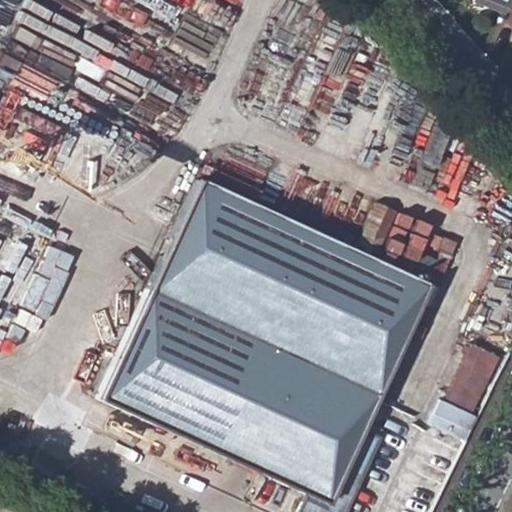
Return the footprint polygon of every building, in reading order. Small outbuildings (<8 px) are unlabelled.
[(511,0),(468,0),(469,0),(499,15),(501,10),(511,15),(511,0)] [(303,492),(344,510),(377,437),(358,428),(424,282),(193,178),(93,398),(303,492)] [(337,184),(320,225),(340,234),(357,193),(337,184)] [(373,200),(355,241),(374,250),(392,209),(373,200)] [(399,212),(381,253),(397,260),(415,220),(399,212)] [(428,276),(440,281),(452,250),(440,245),(428,276)] [(473,400),(475,401),(484,376),(462,367),(449,400),(439,396),(429,421),(460,433),(473,400)] [(412,461),(400,487),(428,500),(440,475),(412,461)] [(293,511),(343,511),(344,510),(303,492),(293,511)]
